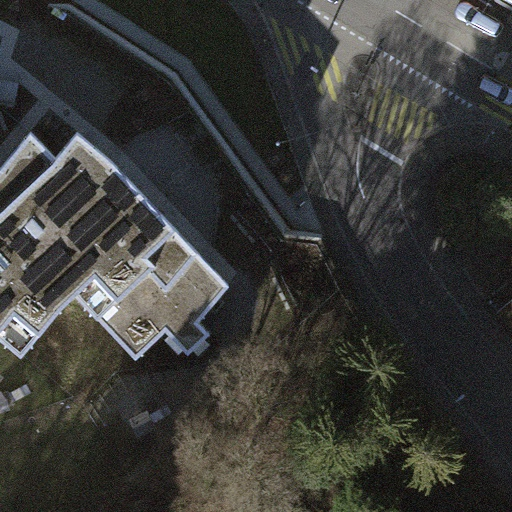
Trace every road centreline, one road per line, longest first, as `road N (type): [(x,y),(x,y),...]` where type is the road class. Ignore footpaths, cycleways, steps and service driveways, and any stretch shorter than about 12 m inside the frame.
road 1 (residential): [(511,412),(387,260),(358,194),(353,95),(398,0)]
road 2 (primary): [(511,62),(406,0)]
